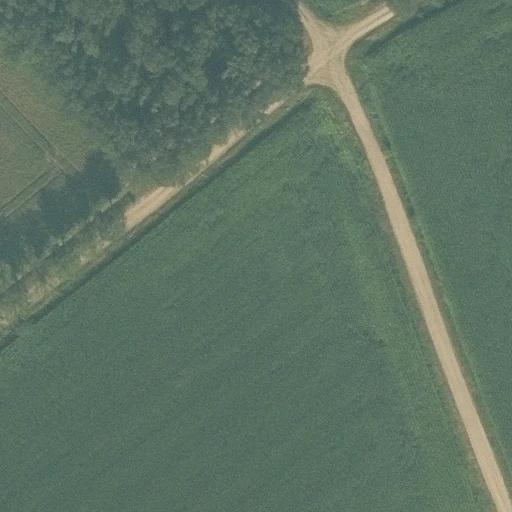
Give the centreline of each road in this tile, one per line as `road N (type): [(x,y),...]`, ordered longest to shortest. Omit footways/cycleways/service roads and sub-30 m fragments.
road 1 (track): [(335,67),(503,511)]
road 2 (track): [(0,330),(335,67)]
